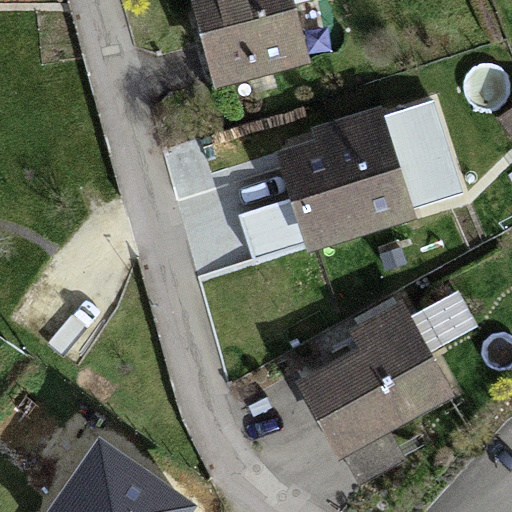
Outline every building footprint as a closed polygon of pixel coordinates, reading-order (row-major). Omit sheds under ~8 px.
[(273,0),(196,0),(220,82),(292,61),(273,0)] [(511,101),(497,113),(511,132),(511,101)] [(368,117),(279,148),(311,240),(400,209),(368,117)] [(351,351),(304,375),(352,467),(393,446),(381,422),(437,393),(393,309),(343,335),(351,351)] [(194,511),(200,504),(96,433),(42,511),(194,511)]
